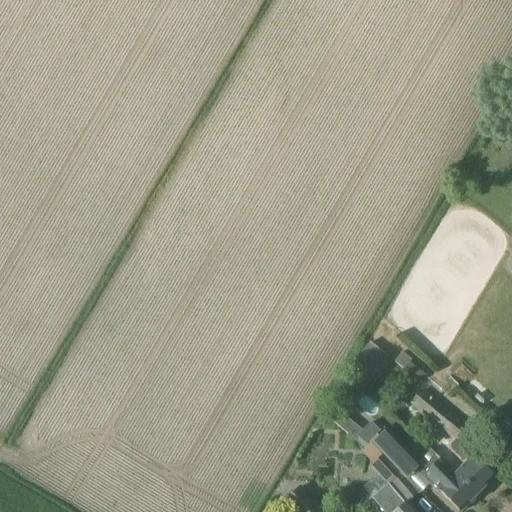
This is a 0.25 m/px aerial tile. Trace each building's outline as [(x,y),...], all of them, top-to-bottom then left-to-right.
[(372,343),(348,371),(365,385),(389,357),(372,343)] [(401,352),(393,362),(404,370),(412,359),(401,352)] [(447,373),(462,383),(469,373),(454,363),(447,373)] [(465,461),(482,440),(468,427),(424,391),(413,404),(455,440),(449,447),(465,461)] [(325,407),(322,412),(333,421),(340,412),(346,406),(338,400),(332,407),(333,409),(331,411),(325,407)] [(373,442),(401,472),(407,479),(419,468),(382,429),(371,440),(364,433),(355,441),(364,450),(372,442),(373,442)] [(418,492),(401,472),(399,474),(383,455),(370,466),(387,485),(373,497),(385,511),(412,511),(405,503),(418,492)] [(477,495),(457,475),(437,455),(420,473),(440,493),(457,509),(460,511),(477,495)] [(477,495),(495,477),(474,457),(457,475),(477,495)] [(323,511),(301,486),(285,500),(295,511),(323,511)]
